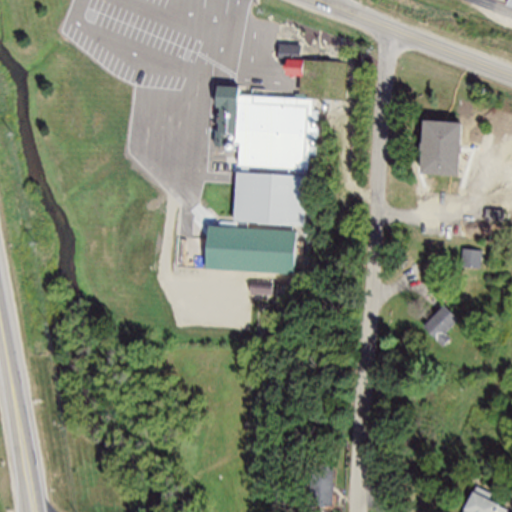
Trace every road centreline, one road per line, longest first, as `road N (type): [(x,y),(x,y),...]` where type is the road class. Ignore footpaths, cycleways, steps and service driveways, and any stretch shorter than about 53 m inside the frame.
road 1 (residential): [(390,27),(358,511)]
road 2 (primary): [(32,511),(0,294)]
road 3 (secondary): [(511,74),(325,0)]
